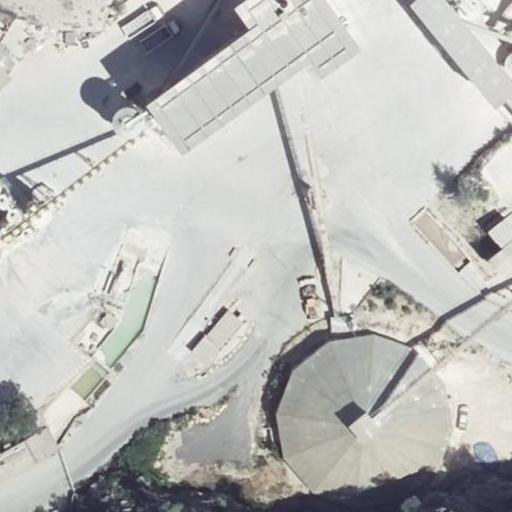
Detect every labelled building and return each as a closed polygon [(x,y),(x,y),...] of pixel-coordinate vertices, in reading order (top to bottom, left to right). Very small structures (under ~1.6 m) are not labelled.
[(250,24),(147,98),(184,147),(306,59),(317,76),(361,44),(329,0),(238,0),(234,3),(250,24)] [(477,0),(410,0),(408,1),(491,98),(511,79),(511,44),(495,59),(464,22),(483,6),(477,0)] [(17,208),(0,221),(0,252),(32,229),(17,208)] [(511,258),(511,239),(488,256),(498,269),(511,258)] [(205,336),(193,350),(207,363),(220,349),(219,347),(242,321),(229,310),(207,337),(205,336)] [(96,323),(77,347),(86,354),(105,328),(96,323)] [(274,410),(273,417),(274,423),(274,429),(275,435),(277,441),(278,447),(281,453),(284,459),(287,464),(290,470),(294,475),(299,479),(303,484),(308,488),(313,492),(318,495),(324,498),(329,501),(335,503),(341,505),(347,506),(354,507),(360,507),(366,507),(373,507),(379,506),(385,505),(391,503),(397,501),(403,499),(408,495),(414,492),(419,489),(424,485),(428,480),(433,476),(437,471),(440,465),(443,460),(446,455),(448,448),(450,443),(452,437),(453,430),(454,424),(454,418),(454,412),(453,405),(452,399),(451,393),(449,387),(447,381),(444,375),(441,370),(437,365),(433,360),(429,355),(425,350),(420,346),(414,343),(409,339),(404,336),(398,334),(392,332),(386,330),(380,328),(374,327),(368,327),(361,327),(355,327),(349,328),(342,329),(336,331),(331,333),(325,336),(319,339),(314,342),(308,346),(304,350),(299,354),(295,358),(291,363),(287,369),(284,374),(282,380),(279,386),(277,392),(276,398),(275,404),(274,410)] [(45,390),(20,401),(26,412),(51,400),(45,390)] [(0,456),(0,483),(57,451),(44,433),(0,456)]
